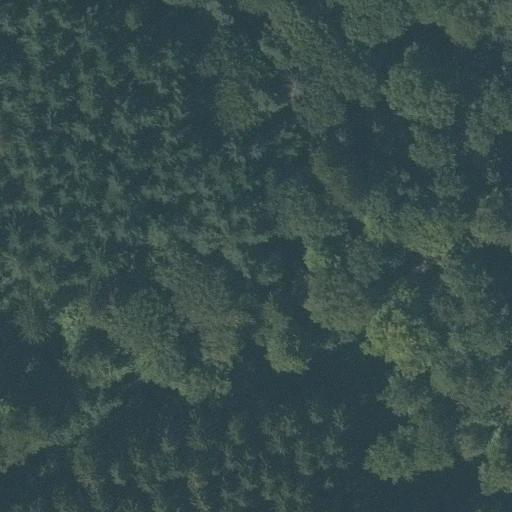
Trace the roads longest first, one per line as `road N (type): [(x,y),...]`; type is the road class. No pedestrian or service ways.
road 1 (track): [(224,511),(213,494),(217,448),(343,362),(439,253),(511,134)]
road 2 (track): [(465,511),(390,440),(343,362)]
